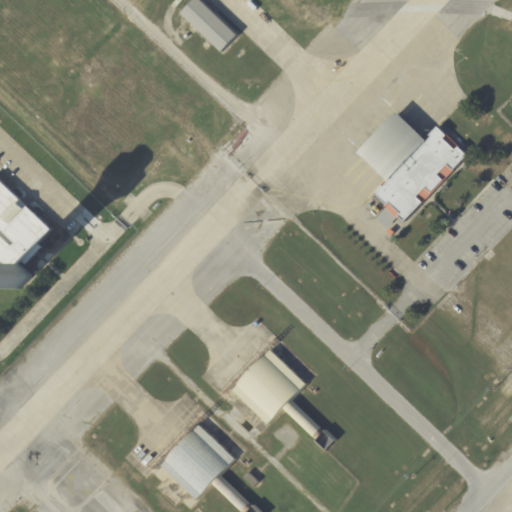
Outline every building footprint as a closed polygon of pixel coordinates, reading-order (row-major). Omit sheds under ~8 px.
[(201,0),(216,14),(239,36),(223,53),(182,14),(195,0),(201,0)] [(439,127),(447,135),(448,134),(461,147),(460,147),(469,156),(406,222),(400,217),(399,219),(398,218),(389,228),(378,218),(387,208),(385,206),(387,204),(376,194),(383,186),(385,187),(389,183),(360,155),(399,114),(428,141),(432,137),(431,136),(439,127)] [(0,179),(53,230),(41,244),(44,247),(27,264),(24,261),(22,263),(33,273),(14,299),(14,315),(3,327),(0,327),(0,283),(14,269),(10,266),(9,268),(4,264),(3,265),(1,264),(0,265),(0,179)] [(391,230),(395,234),(391,238),(387,234),(391,230)] [(308,384),(293,400),(323,429),(325,431),(326,430),(337,440),(327,450),(316,440),(317,438),(316,437),(315,437),(286,408),(270,425),(235,390),(240,385),(239,385),(267,355),(267,356),(273,350),(308,384)] [(237,459),(223,475),(254,505),(255,505),(262,511),(244,511),(215,483),(199,500),(164,466),(169,460),(168,460),(196,430),(197,431),(202,425),(237,459)] [(250,474),(259,482),(254,487),(244,477),(249,472),(250,474)]
